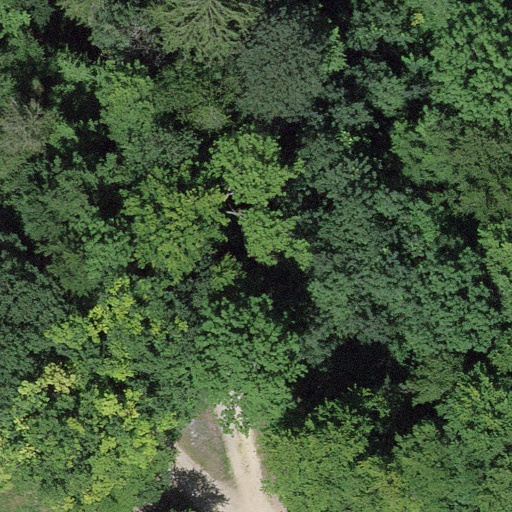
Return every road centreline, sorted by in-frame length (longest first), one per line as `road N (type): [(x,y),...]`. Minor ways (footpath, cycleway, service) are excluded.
road 1 (track): [(0,90),(130,214),(173,281),(216,374),(259,511)]
road 2 (track): [(244,453),(230,294),(242,132),(273,61),(316,0)]
road 3 (track): [(239,511),(0,298)]
